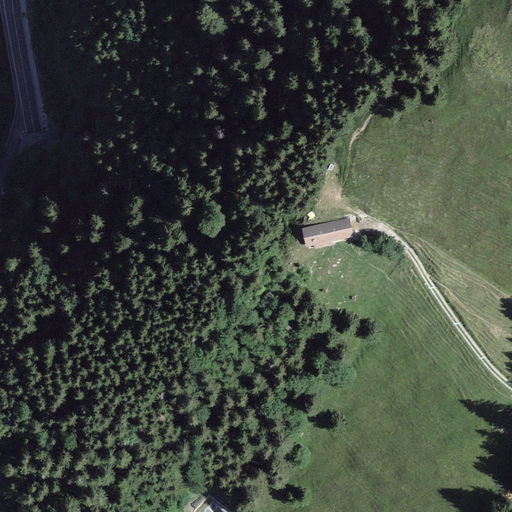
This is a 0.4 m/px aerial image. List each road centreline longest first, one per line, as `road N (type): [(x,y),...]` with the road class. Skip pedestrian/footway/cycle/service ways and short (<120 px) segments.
road 1 (secondary): [(11,0),(67,322),(113,420),(199,511)]
road 2 (track): [(511,391),(375,224)]
